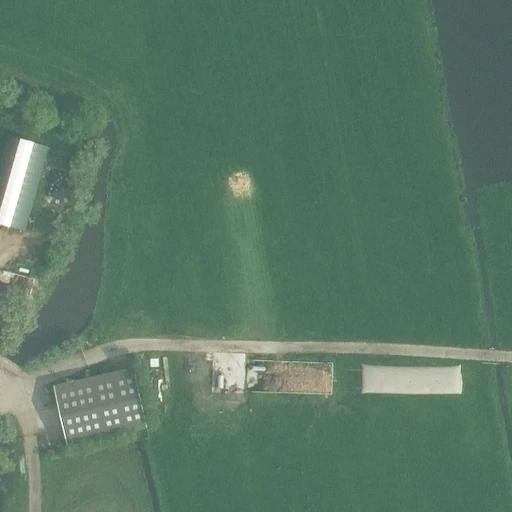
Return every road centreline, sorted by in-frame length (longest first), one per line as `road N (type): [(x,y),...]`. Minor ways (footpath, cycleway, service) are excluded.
road 1 (track): [(2,393),(139,347),(473,355)]
road 2 (track): [(33,511),(19,387)]
